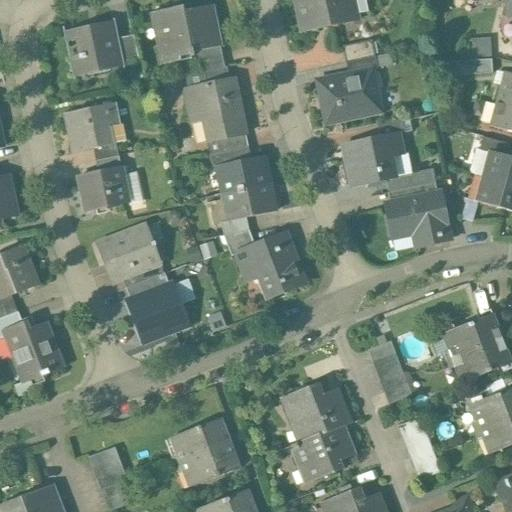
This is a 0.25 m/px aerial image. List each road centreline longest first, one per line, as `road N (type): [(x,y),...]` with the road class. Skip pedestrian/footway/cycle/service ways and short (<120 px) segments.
road 1 (residential): [(57,0),(24,17),(21,37),(44,180),(76,279),(127,392)]
road 2 (residential): [(352,294),(317,215),(258,0)]
road 3 (residential): [(352,294),(294,328),(127,392)]
road 4 (residential): [(511,257),(471,256),(352,294)]
road 5 (residential): [(127,392),(0,431)]
